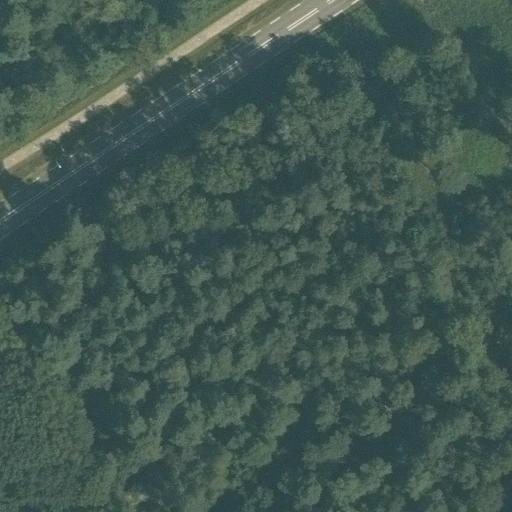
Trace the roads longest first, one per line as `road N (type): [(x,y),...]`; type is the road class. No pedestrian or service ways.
road 1 (primary): [(8,215),(330,0)]
road 2 (track): [(203,511),(511,309)]
